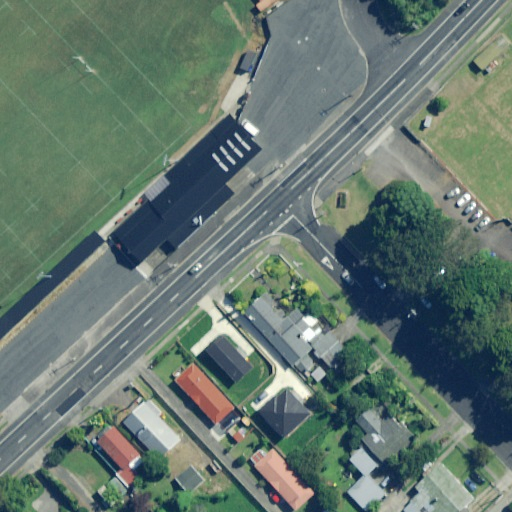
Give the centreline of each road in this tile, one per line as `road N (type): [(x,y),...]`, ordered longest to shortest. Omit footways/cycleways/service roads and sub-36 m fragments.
road 1 (primary): [(0,460),(278,201)]
road 2 (residential): [(278,201),(511,451)]
road 3 (primary): [(278,201),(410,74)]
